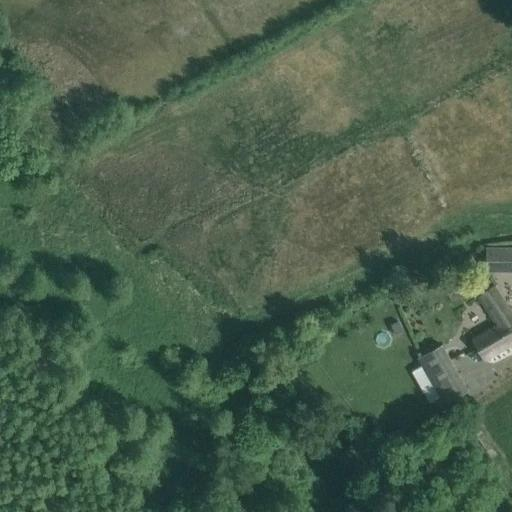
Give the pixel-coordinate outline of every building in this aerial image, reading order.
[(511,270),(511,248),(490,249),(490,271),(511,270)] [(511,312),(494,286),(478,297),(497,326),(474,341),(487,361),(511,344),(511,312)] [(403,331),(398,321),(390,325),(395,335),(403,331)] [(445,404),(471,390),(443,343),(418,358),(445,404)] [(395,429),(376,445),(388,460),(408,444),(395,429)]
